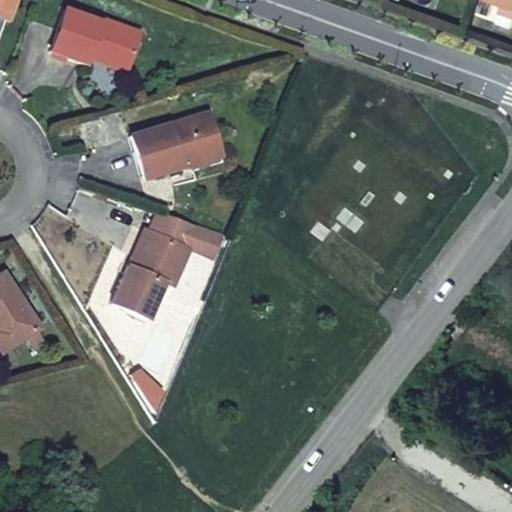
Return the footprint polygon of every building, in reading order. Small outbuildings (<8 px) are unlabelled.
[(89,54),(127,68),(138,33),(101,19),(99,23),(65,10),(50,53),(85,66),(87,60),(89,54)] [(124,74),(127,68),(89,54),(87,60),(124,74)] [(143,180),(182,166),(179,160),(216,146),(202,109),(128,135),(143,180)] [(179,160),(182,166),(218,153),(216,146),(179,160)] [(107,303),(145,320),(161,284),(170,288),(187,249),(196,228),(154,212),(146,231),(134,257),(128,254),(107,303)] [(209,258),(219,236),(196,228),(187,249),(209,258)] [(140,229),(128,254),(134,257),(146,231),(140,229)] [(0,335),(7,346),(34,329),(0,277),(0,335)]
